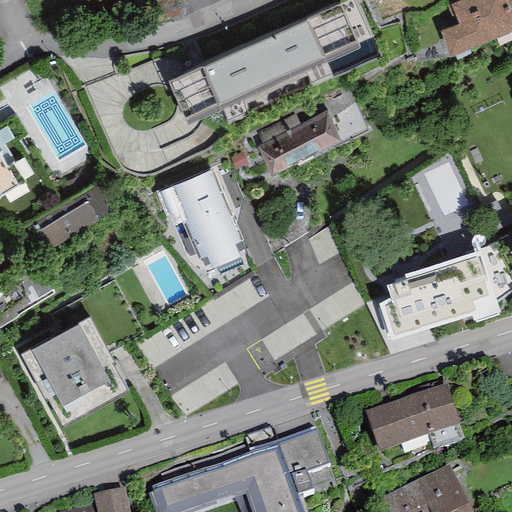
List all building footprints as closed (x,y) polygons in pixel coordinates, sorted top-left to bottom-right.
[(353,0),(346,0),(168,81),(188,124),(221,109),(227,124),(250,114),(245,104),(307,76),(312,86),(379,55),(353,0)] [(511,0),(446,0),(455,25),(440,30),(450,56),(511,31),(511,0)] [(327,111),(257,146),(272,175),(342,140),(327,111)] [(0,196),(25,182),(13,162),(7,166),(0,154),(0,150),(2,150),(0,147),(0,196)] [(460,155),(425,168),(446,220),(480,207),(460,155)] [(213,169),(160,192),(174,225),(182,221),(199,258),(207,254),(212,267),(239,255),(234,243),(243,240),(213,169)] [(98,185),(19,234),(34,259),(113,210),(98,185)] [(488,252),(381,288),(401,348),(508,313),(488,252)] [(0,283),(0,326),(19,315),(16,310),(54,288),(39,261),(0,283)] [(90,323),(35,354),(71,419),(126,389),(90,323)] [(469,437),(456,397),(374,422),(387,463),(469,437)] [(313,511),(289,449),(162,498),(167,511),(228,511),(255,501),(259,511),(313,511)] [(471,511),(456,476),(403,498),(409,511),(471,511)] [(135,511),(132,501),(92,511),(135,511)]
